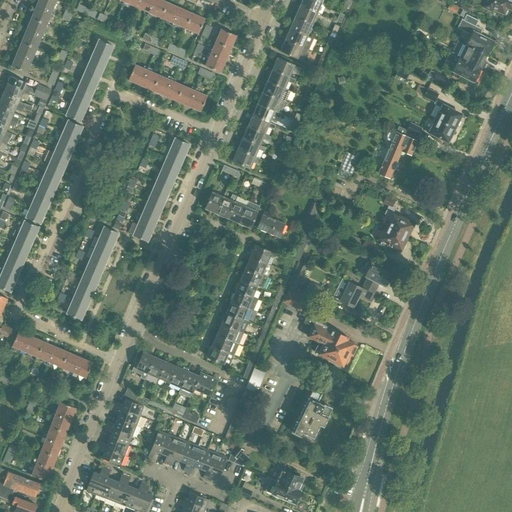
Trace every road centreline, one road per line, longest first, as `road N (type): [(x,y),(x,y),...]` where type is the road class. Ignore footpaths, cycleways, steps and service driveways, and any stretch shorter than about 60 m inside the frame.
road 1 (residential): [(116,361),(21,318),(21,301),(110,98),(119,94),(215,134)]
road 2 (secondary): [(367,482),(405,349),(496,126)]
road 3 (residential): [(116,361),(215,134)]
road 4 (residential): [(59,508),(116,361)]
